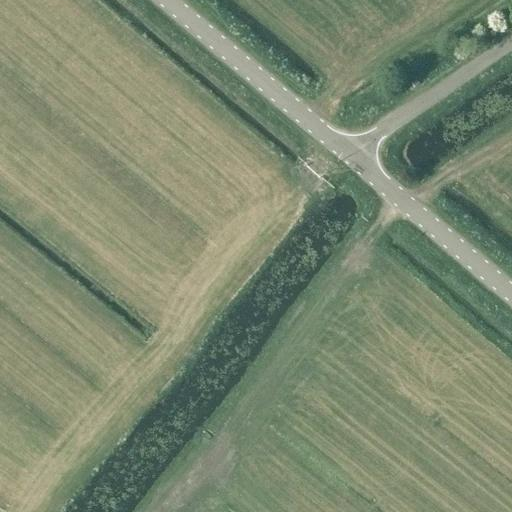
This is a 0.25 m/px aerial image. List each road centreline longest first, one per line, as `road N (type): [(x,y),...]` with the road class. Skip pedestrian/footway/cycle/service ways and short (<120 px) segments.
road 1 (tertiary): [(351,154),(168,0)]
road 2 (tertiary): [(511,292),(351,154)]
road 3 (unclassified): [(351,154),(511,45)]
